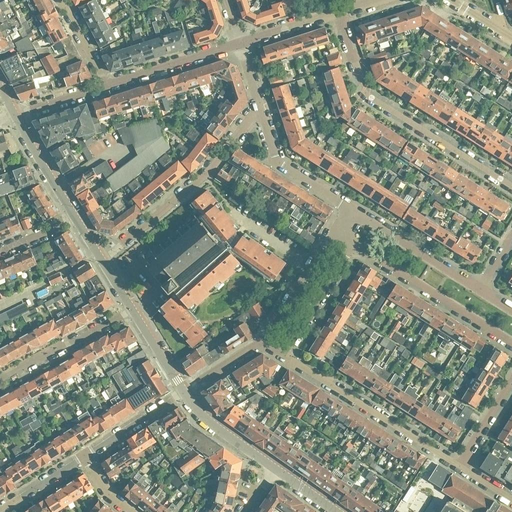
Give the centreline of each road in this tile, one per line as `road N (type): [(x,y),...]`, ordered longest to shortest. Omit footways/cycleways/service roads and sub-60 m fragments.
road 1 (residential): [(511,186),(364,92),(337,11)]
road 2 (residential): [(102,260),(207,173),(259,108)]
road 3 (residential): [(459,465),(284,354)]
road 4 (residential): [(511,342),(351,243)]
road 5 (residential): [(0,380),(132,309)]
road 6 (residential): [(480,289),(360,215)]
road 7 (residential): [(106,85),(239,42)]
road 8 (residential): [(347,207),(280,162),(259,108)]
road 9 (residential): [(264,342),(333,232)]
road 10 (residential): [(284,354),(351,243)]
road 11 (residential): [(84,456),(185,390)]
